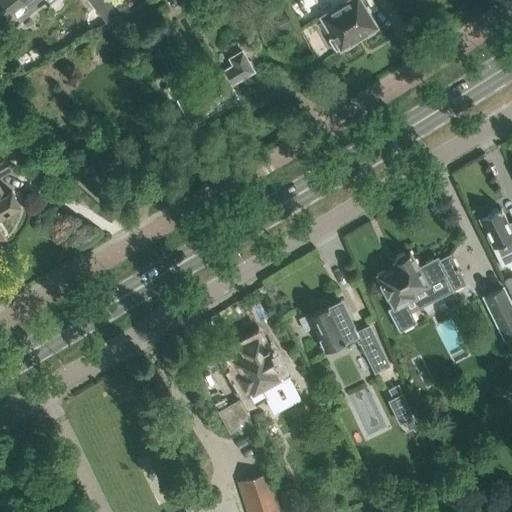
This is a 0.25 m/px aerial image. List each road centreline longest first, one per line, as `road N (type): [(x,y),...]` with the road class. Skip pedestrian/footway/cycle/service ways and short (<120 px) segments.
road 1 (residential): [(0,323),(511,10)]
road 2 (secondary): [(0,367),(511,63)]
road 3 (residential): [(511,115),(0,416)]
